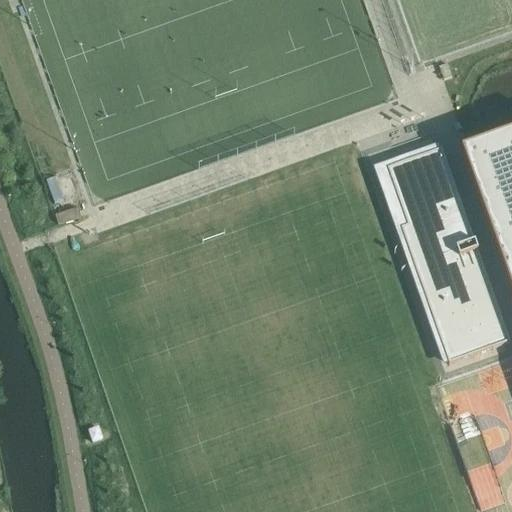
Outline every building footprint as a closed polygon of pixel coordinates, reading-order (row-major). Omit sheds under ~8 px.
[(511,135),(461,154),(511,296),(511,135)] [(441,152),(387,171),(408,228),(401,231),(409,253),(470,232),(441,152)] [(470,232),(409,253),(413,266),(474,244),(470,232)] [(474,244),(413,266),(448,366),(449,367),(510,345),(477,253),(478,253),(474,244)] [(89,433),(93,445),(102,441),(100,437),(98,430),(89,433)]
